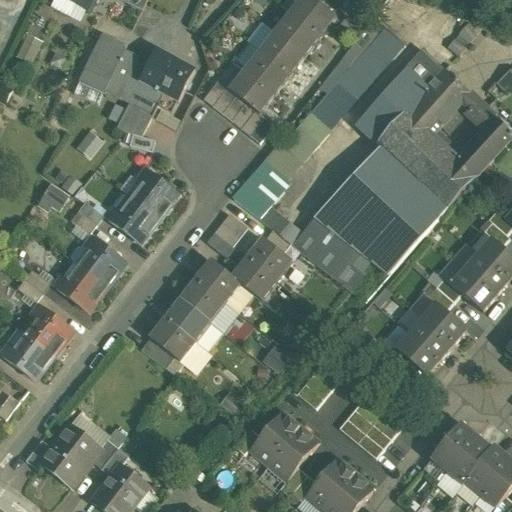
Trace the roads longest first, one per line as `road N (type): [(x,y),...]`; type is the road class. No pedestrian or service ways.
road 1 (residential): [(0,472),(206,211)]
road 2 (residential): [(206,211),(240,166),(237,150),(213,128),(195,133),(207,203)]
